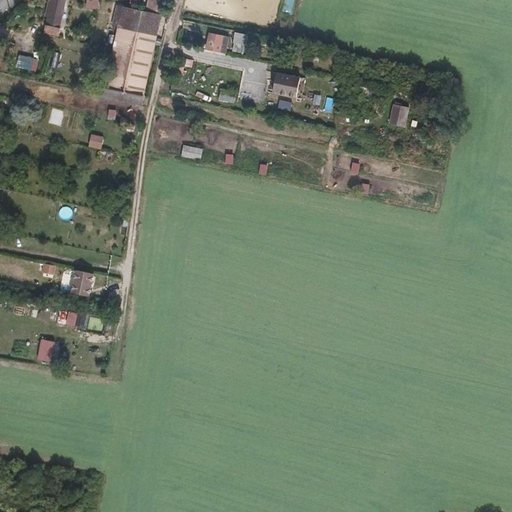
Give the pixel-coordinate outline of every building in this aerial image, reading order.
[(51,15),(53,6),(62,9),(63,0),(51,0),(50,6),(48,6),(46,14),(51,15)] [(161,14),(163,0),(126,0),(125,7),(161,14)] [(51,15),(60,17),(62,9),(53,6),(51,15)] [(161,16),(125,8),(118,38),(154,46),(161,16)] [(220,52),(224,35),(211,32),(207,49),(220,52)] [(245,44),(247,35),(235,32),(233,42),(245,44)] [(148,76),(154,46),(118,38),(112,68),(148,76)] [(148,76),(112,68),(109,68),(106,78),(146,86),(148,76)] [(300,81),(280,77),(279,83),(298,88),(300,81)] [(296,98),(298,88),(279,83),(277,93),(296,98)] [(233,100),(234,92),(220,89),(219,97),(233,100)] [(391,104),(390,123),(408,124),(409,105),(391,104)] [(89,146),(102,148),(105,136),(92,134),(89,146)] [(184,143),(181,155),(200,160),(203,148),(184,143)] [(55,266),(45,264),(43,272),(54,274),(55,266)] [(93,274),(75,270),(70,293),(89,297),(93,274)] [(66,323),(82,327),(85,315),(69,311),(66,323)] [(49,362),(53,342),(41,340),(37,359),(49,362)] [(105,355),(106,348),(94,346),(93,353),(105,355)]
